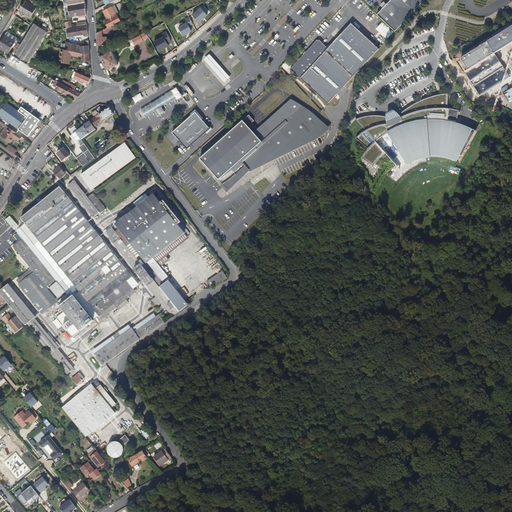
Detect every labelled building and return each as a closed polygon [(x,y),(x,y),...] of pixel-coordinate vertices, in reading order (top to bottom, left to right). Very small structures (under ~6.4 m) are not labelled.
[(413,13),(424,0),(390,0),(387,5),(384,8),(378,15),(395,32),(413,13)] [(31,17),(37,8),(25,1),(20,9),(24,11),(23,13),(31,17)] [(86,14),(85,3),(85,2),(69,6),(70,15),(67,15),(67,19),(71,19),(71,16),(86,14)] [(117,14),(118,13),(114,6),(104,11),(108,19),(109,21),(106,23),(108,27),(121,21),(117,14)] [(200,22),(208,14),(201,7),(193,14),(200,22)] [(179,26),(184,34),(192,30),(188,22),(179,26)] [(329,104),(379,49),(352,23),(329,48),(321,41),(317,41),(291,69),(329,104)] [(27,64),(48,32),(35,24),(21,44),(19,43),(13,51),(16,53),(14,56),(27,64)] [(108,44),(107,37),(105,37),(105,35),(117,29),(115,24),(108,27),(97,33),(98,45),(108,44)] [(88,30),(88,26),(68,29),(69,37),(86,34),(86,36),(88,36),(88,30)] [(511,27),(489,41),(496,52),(511,42),(511,27)] [(136,44),(144,40),(147,38),(146,38),(149,36),(147,31),(133,39),(136,44)] [(9,52),(15,42),(5,35),(0,42),(0,47),(4,50),(5,49),(9,52)] [(155,40),(160,50),(170,45),(165,36),(155,40)] [(89,46),(89,40),(84,41),(84,45),(83,46),(81,46),(70,43),(68,50),(72,51),(74,52),(81,54),(84,54),(85,54),(90,54),(90,52),(89,46)] [(71,56),(72,51),(68,50),(61,49),(58,61),(69,64),(71,56)] [(119,65),(112,50),(101,56),(105,65),(107,70),(119,65)] [(214,63),(209,57),(203,62),(209,68),(218,78),(224,85),(230,80),(224,73),(214,63)] [(92,77),(87,76),(87,75),(81,73),(81,75),(74,72),(72,77),(89,85),(91,78),(92,77)] [(70,88),(56,80),(53,86),(55,87),(55,88),(58,90),(76,99),(81,94),(74,90),(70,88)] [(175,98),(171,91),(166,94),(170,101),(175,98)] [(135,103),(147,98),(145,93),(133,98),(135,103)] [(385,154),(399,170),(400,170),(408,165),(417,161),(423,159),(422,158),(431,156),(438,156),(444,157),(450,159),(457,161),(460,155),(462,156),(475,130),(467,127),(461,124),(456,123),(459,111),(453,109),(447,109),(449,93),(439,95),(428,98),(417,103),(408,108),(400,113),(398,115),(395,118),(394,116),(389,117),(389,118),(386,117),(383,116),(376,116),(369,116),(363,117),(356,120),(365,131),(360,135),(356,138),(368,149),(365,153),(361,158),(374,167),(380,159),(385,154)] [(170,101),(166,94),(164,96),(161,97),(165,104),(168,102),(170,101)] [(165,104),(161,97),(157,100),(161,107),(165,104)] [(290,151),(310,141),(314,139),(317,137),(320,135),(322,133),(324,131),(326,129),(323,125),(325,123),(322,119),(319,117),(317,115),(313,112),(309,109),(306,107),(304,105),(294,99),(280,112),(279,111),(273,116),(274,117),(269,121),(269,120),(263,124),(264,126),(260,130),(253,122),(255,120),(250,115),(201,158),(220,180),(227,175),(231,180),(241,173),(244,176),(251,170),(252,171),(256,167),(254,165),(268,154),(275,158),(290,151)] [(164,112),(161,107),(157,100),(150,104),(154,111),(158,116),(164,112)] [(0,116),(28,137),(41,121),(22,107),(19,111),(7,102),(0,111),(0,116)] [(154,111),(150,104),(146,107),(150,114),(154,111)] [(102,123),(114,115),(110,108),(104,112),(103,110),(100,107),(96,111),(96,112),(94,113),(97,118),(96,118),(90,122),(90,123),(94,129),(102,123)] [(150,114),(146,107),(141,110),(145,116),(150,114)] [(387,113),(386,117),(389,118),(389,117),(394,116),(395,118),(398,115),(397,113),(395,112),(392,110),(387,113)] [(211,130),(196,113),(173,134),(188,151),(211,130)] [(94,129),(90,123),(85,126),(84,126),(89,134),(96,130),(94,129)] [(25,139),(7,126),(6,128),(0,136),(11,144),(15,139),(19,142),(19,141),(21,142),(22,140),(23,141),(25,139)] [(89,134),(84,126),(76,132),(81,140),(89,134)] [(81,140),(76,132),(72,135),(77,142),(81,140)] [(94,189),(136,158),(125,144),(81,176),(89,186),(90,185),(94,189)] [(18,152),(10,146),(7,149),(16,155),(18,152)] [(69,155),(63,147),(56,152),(62,160),(69,155)] [(83,167),(95,158),(89,150),(84,154),(87,158),(79,163),(83,167)] [(87,158),(84,154),(77,159),(79,163),(87,158)] [(256,167),(275,158),(268,154),(254,165),(256,167)] [(65,175),(59,167),(54,172),(60,179),(65,175)] [(229,189),(244,176),(241,173),(231,180),(225,185),(229,189)] [(225,185),(231,180),(227,175),(220,180),(225,185)] [(88,198),(73,179),(71,181),(72,183),(68,186),(94,217),(100,213),(101,214),(106,210),(94,194),(88,198)] [(21,284),(20,284),(44,314),(49,309),(51,312),(55,309),(57,310),(60,308),(64,312),(61,315),(56,319),(72,338),(138,285),(61,187),(21,219),(26,224),(16,232),(18,234),(23,239),(20,242),(14,247),(25,261),(31,269),(28,272),(31,275),(21,284)] [(185,233),(178,224),(181,222),(164,200),(161,202),(154,194),(122,220),(120,217),(118,219),(120,222),(115,225),(118,229),(133,247),(129,249),(136,258),(140,255),(151,270),(150,270),(149,269),(147,271),(180,312),(186,307),(171,287),(168,289),(163,283),(169,278),(162,269),(159,265),(154,258),(185,233)] [(18,226),(10,216),(6,220),(15,230),(18,226)] [(191,234),(181,222),(178,224),(185,233),(188,236),(191,234)] [(115,232),(112,228),(106,233),(114,243),(113,243),(156,297),(162,303),(169,312),(175,315),(180,312),(147,271),(136,258),(129,249),(115,232)] [(133,247),(118,229),(115,232),(129,249),(133,247)] [(167,257),(190,239),(188,236),(185,233),(154,258),(159,265),(167,257)] [(418,253),(409,242),(407,243),(416,254),(418,253)] [(162,269),(171,262),(167,257),(159,265),(162,269)] [(212,288),(228,278),(223,271),(208,282),(212,288)] [(21,284),(31,275),(28,272),(18,280),(21,284)] [(72,367),(57,348),(58,348),(46,333),(34,319),(35,318),(8,285),(0,291),(0,294),(4,300),(26,326),(27,325),(66,372),(72,367)] [(162,303),(156,297),(152,301),(157,307),(162,303)] [(17,333),(24,327),(15,317),(13,319),(8,314),(2,319),(7,324),(8,323),(17,333)] [(133,329),(134,329),(136,332),(157,317),(155,314),(133,329)] [(97,355),(105,366),(107,364),(120,354),(165,322),(160,315),(136,332),(134,329),(133,330),(97,355)] [(15,334),(17,333),(8,323),(7,324),(15,334)] [(94,351),(97,355),(133,330),(130,326),(94,351)] [(46,333),(58,348),(59,346),(53,338),(53,339),(47,332),(46,333)] [(17,353),(10,344),(7,346),(10,349),(10,350),(14,355),(17,353)] [(12,365),(5,356),(0,360),(0,366),(4,371),(12,365)] [(77,386),(85,379),(79,373),(71,379),(77,386)] [(116,411),(112,406),(117,402),(101,382),(96,387),(92,382),(63,406),(86,435),(116,411)] [(28,396),(24,399),(32,408),(38,402),(31,394),(29,396),(28,396)] [(36,420),(30,412),(25,415),(22,412),(15,418),(23,428),(31,422),(32,423),(36,420)] [(131,439),(126,434),(121,439),(125,444),(131,439)] [(55,461),(63,454),(49,436),(40,443),(44,448),(48,445),(54,453),(51,456),(55,461)] [(124,452),(125,451),(125,450),(125,449),(125,448),(125,447),(124,446),(123,445),(123,444),(122,443),(121,443),(120,442),(119,442),(118,442),(117,442),(116,442),(115,442),(114,442),(113,443),(112,443),(111,444),(111,445),(110,445),(110,446),(110,447),(109,448),(109,449),(109,450),(110,451),(110,452),(110,453),(111,454),(111,455),(112,455),(113,456),(114,456),(115,457),(116,457),(117,457),(118,457),(119,457),(120,456),(121,456),(122,455),(123,455),(123,454),(124,453),(124,452)] [(106,462),(95,448),(88,454),(99,467),(106,462)] [(174,459),(167,449),(155,457),(161,466),(167,463),(170,460),(171,461),(174,459)] [(134,466),(146,459),(146,460),(147,461),(148,461),(149,460),(149,459),(149,458),(146,455),(144,451),(130,459),(134,466)] [(93,472),(94,471),(94,470),(88,463),(80,469),(88,478),(89,477),(88,476),(93,472)] [(94,471),(93,472),(111,493),(114,491),(96,468),(94,470),(94,471)] [(34,485),(41,493),(44,490),(43,489),(46,487),(49,484),(43,477),(34,485)] [(27,481),(25,478),(19,483),(21,486),(27,481)] [(68,480),(65,483),(70,489),(74,487),(68,480)] [(85,495),(90,491),(84,484),(73,493),(79,501),(83,499),(82,497),(85,495)] [(31,486),(17,497),(24,505),(32,498),(34,497),(37,500),(40,497),(31,486)] [(70,500),(60,508),(62,511),(71,511),(73,511),(76,508),(70,500)]
